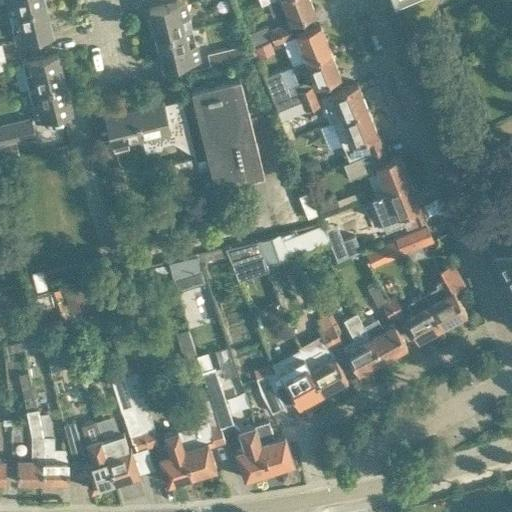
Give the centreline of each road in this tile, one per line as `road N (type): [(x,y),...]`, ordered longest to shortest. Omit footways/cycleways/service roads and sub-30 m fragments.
road 1 (residential): [(317,498),(305,430),(503,322)]
road 2 (residential): [(371,0),(475,261)]
road 3 (unclassified): [(317,498),(511,451)]
